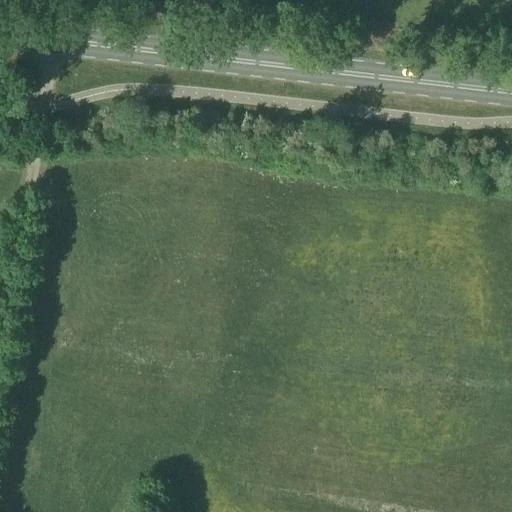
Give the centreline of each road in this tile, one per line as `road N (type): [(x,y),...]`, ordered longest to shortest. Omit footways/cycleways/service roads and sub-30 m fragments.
road 1 (primary): [(511,97),(0,37)]
road 2 (track): [(0,350),(57,44)]
